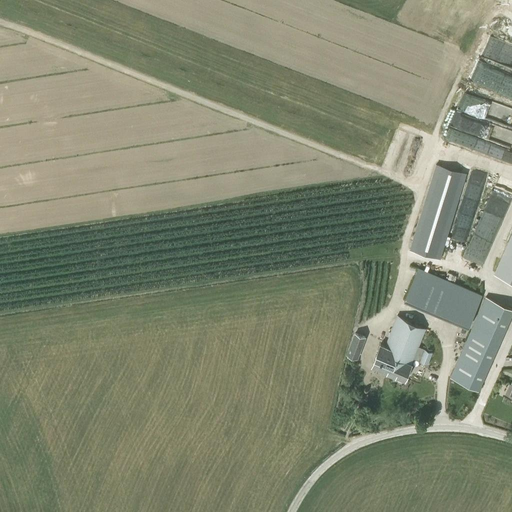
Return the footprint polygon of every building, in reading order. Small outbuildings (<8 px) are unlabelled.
[(445,137),(445,139),(511,164),(511,126),(510,126),(510,120),(500,116),(501,116),(493,113),(488,113),(487,116),(479,116),(479,106),(483,106),(485,101),(478,98),(477,84),(472,82),(471,85),(471,92),(466,92),(460,109),(454,109),(449,121),(449,126),(445,137)] [(467,174),(436,164),(410,250),(440,259),(467,174)] [(511,237),(496,273),(511,280),(511,237)] [(443,258),(457,263),(461,251),(447,247),(443,258)] [(462,262),(481,270),(486,256),(468,249),(462,262)] [(482,295),(418,268),(418,269),(411,266),(410,269),(416,271),(405,299),(468,327),(482,295)] [(511,308),(486,296),(473,325),(501,337),(511,311),(511,308)] [(396,351),(386,372),(405,380),(412,363),(411,363),(413,358),(427,364),(432,352),(418,346),(425,328),(397,315),(385,346),(396,351)] [(473,325),(450,376),(478,389),(501,337),(473,325)] [(365,336),(355,333),(348,354),(358,358),(365,336)] [(385,346),(380,344),(372,366),(386,372),(396,351),(385,346)]
